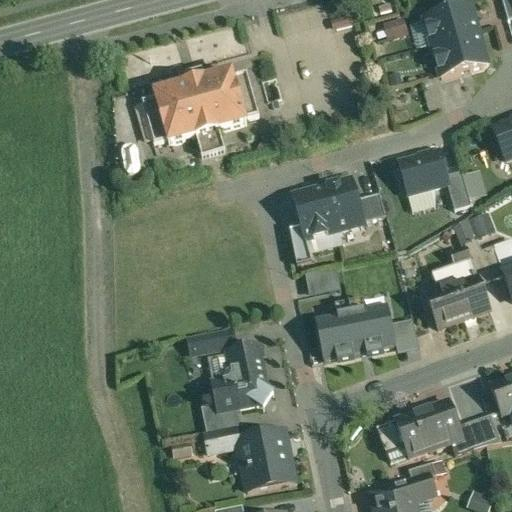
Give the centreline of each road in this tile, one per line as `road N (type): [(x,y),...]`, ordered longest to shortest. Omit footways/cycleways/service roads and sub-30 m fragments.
road 1 (residential): [(511,84),(472,116),(415,142),(262,185),(314,421)]
road 2 (track): [(81,21),(102,400),(130,511)]
road 3 (residential): [(511,348),(314,421)]
road 4 (secondary): [(0,43),(164,0)]
